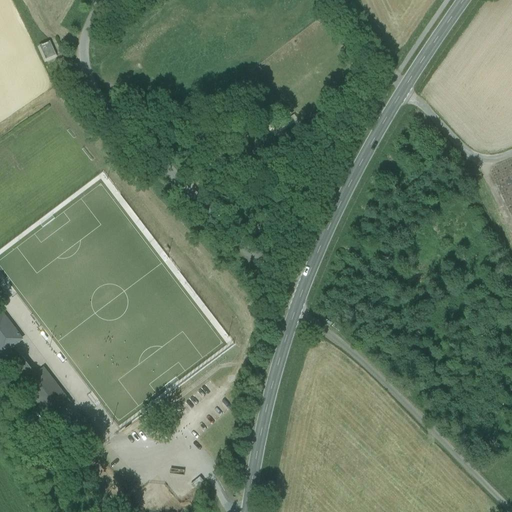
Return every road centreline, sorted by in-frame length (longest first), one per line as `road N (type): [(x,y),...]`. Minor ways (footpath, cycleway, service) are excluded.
road 1 (secondary): [(247,511),(298,303),(404,88),(467,0)]
road 2 (track): [(105,0),(85,38),(83,71),(93,94),(288,289)]
road 3 (track): [(288,289),(311,324),(361,362),(511,511)]
road 4 (track): [(511,154),(474,158),(404,88)]
